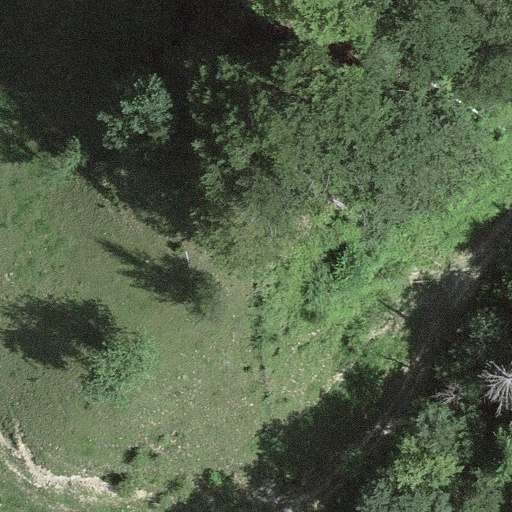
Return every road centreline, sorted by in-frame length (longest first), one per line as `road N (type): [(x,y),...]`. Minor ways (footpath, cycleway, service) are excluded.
road 1 (track): [(511,232),(445,338),(407,422),(372,469),(319,511)]
road 2 (track): [(118,511),(57,504),(0,467)]
